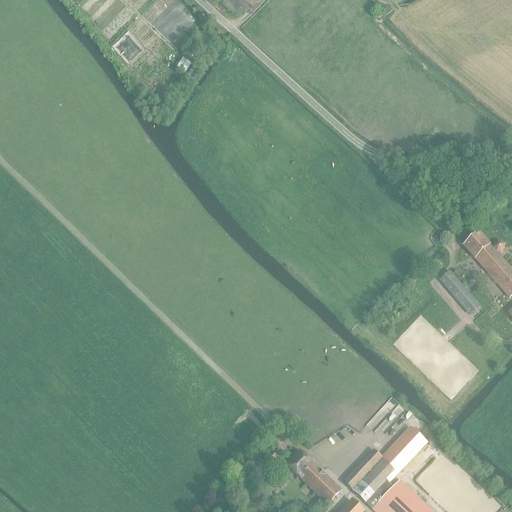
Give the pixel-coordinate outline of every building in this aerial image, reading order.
[(202,46),(213,35),(207,29),(196,41),(202,46)] [(511,296),(511,271),(479,234),(465,246),(510,299),(511,296)] [(494,249),(497,252),(501,253),(505,250),(505,245),(502,242),(498,242),(494,245),(494,249)] [(479,306),(461,286),(451,274),(441,282),(440,280),(433,287),(462,321),(479,306)] [(433,511),(408,488),(400,481),(394,487),(390,484),(427,444),(411,429),(383,459),(374,451),(344,483),(374,511),(433,511)] [(342,491),(339,488),(300,451),(286,465),(298,477),(328,506),(342,491)] [(278,457),(273,453),(265,461),(269,466),(278,457)] [(268,466),(261,459),(256,464),(264,471),(268,466)] [(364,511),(352,501),(341,511),(364,511)]
